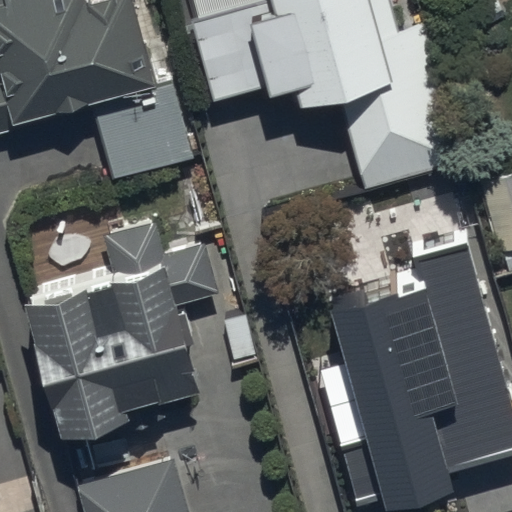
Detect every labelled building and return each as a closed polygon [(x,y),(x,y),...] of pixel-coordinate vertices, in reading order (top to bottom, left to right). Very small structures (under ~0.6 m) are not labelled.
[(0,134),(95,108),(115,182),(195,161),(172,77),(153,82),(130,0),(100,0),(86,4),(84,0),(14,0),(0,4),(0,134)] [(270,0),(272,4),(192,26),(214,106),(265,92),(268,103),(297,95),(303,117),(340,107),(364,194),(469,166),(430,25),(396,34),(386,0),(270,0)] [(112,284),(24,308),(61,446),(130,427),(128,417),(204,396),(181,312),(225,300),(209,242),(166,254),(157,221),(99,237),(112,284)] [(419,282),(327,309),(343,364),(319,371),(357,498),(378,492),(384,511),(388,511),(454,493),(445,462),(511,442),(511,399),(463,232),(409,248),(419,282)] [(186,511),(172,460),(73,486),(79,511),(186,511)]
